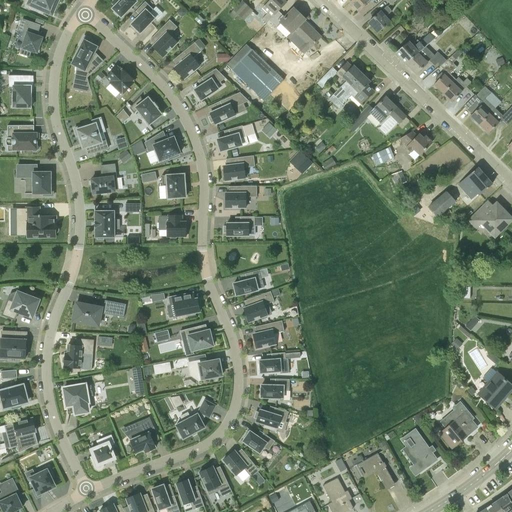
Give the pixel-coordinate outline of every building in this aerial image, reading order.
[(29,0),(27,5),(52,16),(58,0),(29,0)] [(113,9),(121,17),(130,8),(132,10),(133,9),(131,7),(138,0),(114,0),(111,3),(115,6),(113,9)] [(262,19),(267,24),(287,3),(283,0),(269,0),(262,8),(268,13),(262,19)] [(352,0),(350,2),(359,12),(371,0),(372,1),(373,2),(374,0),(352,0)] [(138,32),(140,33),(154,19),(149,14),(153,9),(145,2),(136,12),(140,16),(131,25),(133,26),(132,27),(138,32)] [(240,16),(248,7),(243,2),(234,10),(235,11),(231,15),(236,20),(240,16)] [(378,33),(391,21),(386,16),(392,11),(388,6),(382,11),(368,23),(378,33)] [(248,7),(240,16),(245,20),(253,11),(248,7)] [(182,17),(186,12),(182,8),(177,12),(182,17)] [(286,36),(291,31),(304,43),(299,48),(304,54),(320,37),(304,21),(305,19),(294,8),(280,22),(281,23),(277,27),(286,36)] [(21,53),(29,57),(31,51),(37,53),(42,38),(37,36),(40,25),(22,19),(18,30),(24,32),(21,41),(24,41),(22,48),(23,48),(21,53)] [(170,20),(150,40),(151,41),(151,40),(156,45),(154,47),(153,46),(153,47),(163,57),(177,43),(169,35),(177,28),(170,20)] [(10,37),(10,36),(3,34),(2,34),(0,50),(1,50),(5,50),(6,48),(10,37)] [(425,47),(426,47),(435,40),(430,34),(420,42),(415,46),(410,40),(395,53),(405,64),(425,47)] [(88,85),(86,78),(103,61),(94,53),(97,47),(93,46),(90,45),(91,43),(89,42),(90,40),(92,41),(92,40),(84,36),(80,45),(82,46),(72,64),(78,67),(75,82),(88,85)] [(177,70),(184,79),(199,66),(193,58),(201,51),(194,43),(187,48),(184,51),(173,60),(173,61),(174,61),(180,68),(177,70)] [(284,81),(252,50),(247,44),(220,72),(257,108),(264,101),(265,102),(284,81)] [(434,56),(426,47),(425,47),(405,64),(416,74),(428,62),(429,61),(435,66),(438,63),(441,65),(447,60),(438,52),(434,56)] [(443,93),(456,80),(450,74),(457,67),(453,64),(461,55),(458,51),(453,56),(452,56),(447,60),(441,65),(440,66),(446,72),(434,85),(443,93)] [(502,57),(495,59),(497,67),(505,64),(502,57)] [(347,62),(336,74),(342,79),(343,78),(347,81),(333,95),(334,96),(330,101),(334,104),(338,100),(363,74),(354,65),(352,67),(347,62)] [(121,71),(117,67),(106,78),(111,82),(110,83),(121,93),(122,92),(123,94),(134,83),(132,81),(133,80),(122,70),(121,71)] [(322,88),(336,74),(332,69),(317,84),(322,88)] [(205,84),(194,90),(195,91),(194,92),(197,97),(198,96),(201,100),(218,89),(214,83),(219,80),(213,71),(201,78),(205,84)] [(105,76),(101,72),(91,82),(95,86),(105,76)] [(361,104),(374,91),(367,85),(370,82),(363,74),(338,100),(334,104),(339,109),(344,105),(343,104),(352,95),(361,104)] [(13,108),(31,108),(31,105),(32,104),(32,99),(31,97),(31,87),(33,87),(33,77),(13,76),(13,77),(16,77),(16,86),(13,86),(13,108)] [(471,82),(468,80),(468,79),(462,85),(456,80),(443,93),(452,102),(464,89),(471,82)] [(485,99),(489,95),(491,92),(485,86),(477,96),(483,103),(471,116),(480,125),(493,111),(495,109),(485,99)] [(232,109),(237,106),(248,101),(240,93),(233,96),(220,102),(222,108),(210,113),(211,116),(208,117),(211,123),(214,122),(215,124),(235,115),(232,109)] [(141,98),(141,97),(130,108),(134,114),(135,113),(134,113),(138,110),(149,125),(162,115),(157,109),(158,108),(154,103),(153,104),(148,98),(144,101),(141,98)] [(354,121),(359,126),(367,118),(366,118),(371,113),(381,123),(390,113),(400,123),(406,116),(395,106),(390,101),(386,97),(374,109),(369,105),(354,121)] [(489,133),(502,120),(508,125),(511,120),(511,106),(511,107),(503,116),(495,109),(493,111),(480,125),(489,133)] [(130,117),(127,114),(123,109),(117,116),(123,124),(123,123),(130,117)] [(103,126),(101,118),(92,121),(93,124),(82,128),(82,126),(74,128),(77,136),(78,136),(83,149),(85,148),(88,155),(108,149),(105,140),(101,141),(97,128),(103,126)] [(262,130),(270,138),(277,130),(268,122),(262,130)] [(36,134),(34,134),(34,125),(3,126),(4,138),(10,138),(10,145),(4,145),(4,152),(13,152),(13,150),(27,150),(29,152),(36,151),(38,149),(38,147),(36,145),(36,134)] [(217,140),(220,151),(241,145),(240,139),(245,137),(242,126),(228,130),(230,136),(217,140)] [(424,138),(422,136),(423,134),(421,132),(417,136),(412,131),(400,139),(408,146),(406,147),(411,152),(414,149),(420,155),(432,142),(426,136),(424,138)] [(172,138),(166,140),(163,132),(145,143),(149,152),(155,149),(160,161),(169,158),(169,160),(179,156),(178,154),(180,153),(177,145),(175,145),(172,138)] [(118,150),(128,146),(124,137),(115,140),(118,150)] [(322,142),(314,148),(318,153),(326,147),(322,142)] [(372,155),(377,165),(394,158),(389,147),(372,155)] [(132,157),(126,149),(118,156),(123,163),(132,157)] [(300,151),(289,162),(303,175),(313,164),(300,151)] [(225,181),(246,178),(244,167),(255,166),(253,156),(226,159),(226,160),(228,169),(224,169),(225,181)] [(326,171),(335,165),(331,159),(323,166),(326,171)] [(118,190),(117,184),(115,164),(101,166),(102,178),(91,179),(91,181),(92,186),(93,194),(101,193),(101,195),(107,195),(107,193),(115,192),(115,191),(118,190)] [(51,172),(37,172),(36,165),(17,165),(17,177),(33,177),(33,194),(43,194),(43,196),(53,196),(53,185),(51,185),(51,172)] [(477,168),(458,184),(465,191),(472,199),(478,194),(480,195),(492,184),(477,168)] [(143,183),(157,180),(155,172),(141,175),(143,183)] [(185,183),(184,174),(162,176),(162,186),(167,186),(168,199),(186,197),(185,189),(186,189),(186,188),(185,188),(185,184),(186,184),(185,183)] [(226,208),(246,208),(246,198),(257,198),(257,186),(229,187),(229,188),(230,188),(230,192),(229,193),(229,195),(227,195),(227,193),(225,193),(226,208)] [(438,218),(452,205),(444,195),(429,208),(438,218)] [(497,204),(493,207),(488,201),(469,220),(474,226),(483,218),(491,226),(488,229),(495,236),(506,225),(504,222),(508,218),(503,214),(505,212),(497,204)] [(27,209),(16,209),(17,236),(30,236),(30,238),(41,238),(41,235),(55,235),(55,234),(58,233),(59,231),(59,229),(58,227),(55,226),(55,222),(53,222),(53,216),(40,216),(40,215),(39,208),(27,208),(27,209)] [(114,211),(95,211),(95,238),(97,238),(97,240),(104,240),(104,238),(114,238),(114,229),(119,229),(119,220),(114,220),(114,211)] [(186,236),(186,222),(181,222),(181,215),(168,215),(168,217),(158,217),(158,229),(167,229),(167,236),(169,236),(170,238),(175,238),(175,236),(186,236)] [(240,224),(226,224),(226,226),(223,226),(223,233),(226,233),(226,236),(248,236),(248,235),(254,235),(254,217),(240,217),(240,224)] [(270,217),(270,225),(278,225),(278,217),(270,217)] [(263,288),(259,271),(245,274),(246,281),(233,284),(236,296),(257,290),(263,288)] [(470,287),(459,287),(459,298),(469,299),(470,287)] [(17,313),(32,319),(40,300),(33,297),(33,295),(25,292),(24,294),(17,291),(13,302),(8,299),(1,315),(15,320),(17,313)] [(270,292),(244,301),(244,302),(246,302),(247,306),(247,307),(247,308),(245,309),(245,308),(243,309),(249,323),(271,314),(267,304),(274,302),(270,292)] [(152,302),(165,300),(164,293),(151,295),(152,302)] [(195,313),(200,312),(199,311),(201,311),(200,304),(198,305),(197,299),(194,299),(193,293),(168,298),(169,305),(173,304),(175,314),(185,312),(186,314),(194,312),(195,313)] [(73,319),(73,321),(81,323),(81,324),(89,326),(89,324),(98,326),(100,314),(123,318),(126,305),(105,301),(103,308),(76,303),(74,311),(73,311),(72,319),(73,319)] [(291,318),(293,327),(300,325),(298,317),(291,318)] [(282,321),(254,327),(255,328),(256,328),(257,333),(256,333),(257,337),(254,338),(256,349),(276,344),(273,334),(284,332),(282,321)] [(474,327),(469,322),(465,326),(470,331),(474,327)] [(144,323),(138,324),(137,334),(146,333),(144,323)] [(136,324),(132,324),(129,326),(128,333),(135,334),(136,324)] [(191,351),(213,346),(213,344),(215,344),(213,338),(211,338),(209,330),(207,331),(205,325),(180,331),(182,340),(188,339),(191,351)] [(157,342),(170,339),(168,330),(155,334),(157,342)] [(15,340),(16,333),(2,332),(1,339),(0,348),(4,348),(4,357),(9,358),(9,360),(20,361),(20,358),(25,358),(26,340),(15,340)] [(93,354),(94,340),(75,339),(75,345),(68,345),(67,353),(65,353),(64,357),(63,358),(63,362),(64,364),(63,367),(72,368),(71,373),(80,372),(80,369),(91,370),(93,354)] [(450,351),(454,356),(459,352),(457,350),(462,344),(457,339),(452,344),(450,351)] [(259,361),(259,364),(258,364),(259,371),(260,371),(260,373),(280,372),(280,365),(286,364),(285,359),(285,354),(285,353),(271,354),(271,360),(259,361)] [(191,375),(198,380),(222,376),(219,360),(203,363),(203,361),(189,364),(191,375)] [(153,365),(155,375),(171,372),(170,362),(153,365)] [(133,376),(134,385),(143,384),(141,369),(133,370),(134,376),(133,376)] [(511,390),(511,385),(497,373),(492,369),(484,379),(488,383),(479,394),(496,409),(511,390)] [(15,381),(13,372),(1,374),(3,383),(15,381)] [(457,378),(453,381),(459,388),(463,385),(457,378)] [(289,391),(289,380),(275,379),(275,386),(261,386),(261,398),(283,398),(283,391),(289,391)] [(25,387),(23,388),(23,385),(4,390),(3,388),(0,388),(0,400),(2,400),(5,408),(12,406),(12,409),(21,406),(20,404),(27,402),(25,393),(27,392),(25,387)] [(90,386),(85,387),(85,385),(63,388),(64,389),(63,391),(64,396),(65,397),(67,406),(74,405),(76,414),(79,413),(79,415),(81,416),(84,416),(85,414),(85,412),(88,411),(87,403),(88,402),(87,396),(92,396),(90,386)] [(471,396),(475,392),(471,386),(466,390),(471,396)] [(179,396),(170,397),(173,404),(181,400),(179,396)] [(182,438),(183,439),(204,428),(202,423),(205,416),(209,418),(215,406),(204,400),(198,412),(199,413),(198,415),(197,414),(190,418),(187,413),(180,417),(182,422),(175,426),(179,432),(177,433),(180,439),(182,438)] [(477,427),(471,420),(474,418),(460,402),(453,408),(460,416),(439,434),(452,449),(477,427)] [(141,412),(148,410),(145,404),(139,407),(141,412)] [(254,418),(257,419),(256,422),(277,428),(279,422),(285,423),(288,412),(275,408),(272,414),(260,410),(259,413),(256,412),(254,418)] [(423,423),(418,416),(414,419),(418,426),(423,423)] [(154,442),(160,440),(149,417),(128,436),(131,440),(130,440),(131,442),(129,443),(134,448),(136,453),(147,448),(149,451),(155,448),(154,442)] [(37,444),(37,442),(33,429),(35,428),(32,418),(26,420),(26,418),(18,420),(19,422),(4,425),(10,448),(17,447),(23,451),(37,444)] [(437,460),(415,429),(401,440),(418,463),(410,468),(415,475),(437,460)] [(244,437),(245,438),(243,442),(259,453),(263,447),(268,451),(274,441),(263,434),(260,439),(249,432),(249,433),(248,432),(244,437)] [(110,445),(114,444),(110,436),(104,439),(105,441),(98,444),(99,446),(90,449),(91,451),(93,457),(91,457),(95,467),(97,469),(99,470),(102,469),(103,467),(103,464),(107,462),(106,461),(115,457),(110,445)] [(382,452),(388,448),(384,440),(378,444),(382,452)] [(259,471),(241,449),(241,450),(241,451),(238,454),(237,454),(236,454),(234,456),(232,453),(223,460),(235,476),(243,469),(250,478),(259,471)] [(363,474),(374,468),(386,490),(395,485),(378,453),(357,464),(363,474)] [(293,468),(302,473),(306,466),(297,461),(293,468)] [(29,478),(35,489),(32,490),(36,499),(41,496),(40,494),(47,491),(46,489),(54,485),(51,478),(52,477),(48,467),(39,471),(40,473),(29,478)] [(213,471),(212,468),(213,468),(212,467),(199,473),(209,495),(218,490),(222,497),(231,492),(220,467),(219,467),(219,468),(215,470),(213,471)] [(255,481),(259,485),(265,481),(261,476),(255,481)] [(177,480),(178,483),(176,484),(183,505),(190,502),(193,510),(204,506),(198,491),(192,493),(187,480),(185,481),(184,478),(177,480)] [(332,511),(345,511),(353,508),(349,501),(353,499),(349,491),(345,492),(338,478),(323,485),(332,502),(328,504),(332,511)] [(4,483),(7,491),(0,494),(0,506),(2,511),(13,511),(22,508),(17,497),(19,496),(12,479),(4,483)] [(179,511),(179,509),(174,496),(167,498),(163,485),(152,489),(159,510),(166,508),(167,511),(179,511)] [(272,504),(279,500),(276,493),(269,497),(272,504)] [(139,494),(126,499),(130,511),(153,511),(147,494),(146,495),(146,496),(142,498),(142,497),(140,498),(139,495),(140,495),(139,494)] [(497,501),(503,511),(511,511),(511,501),(507,494),(497,501)] [(503,511),(497,501),(487,508),(486,508),(489,511),(503,511)]
